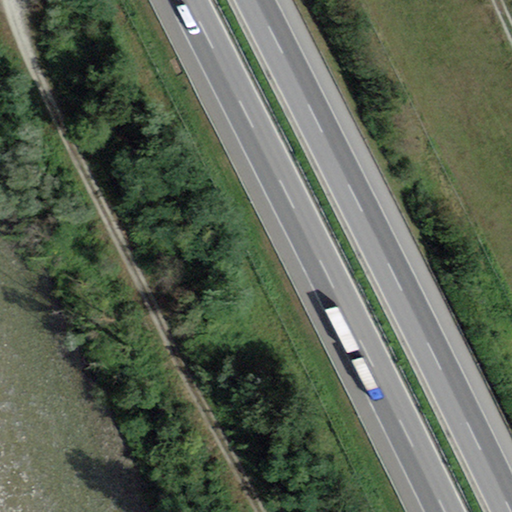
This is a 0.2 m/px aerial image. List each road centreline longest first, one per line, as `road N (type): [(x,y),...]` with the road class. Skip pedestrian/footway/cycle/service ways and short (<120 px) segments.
road 1 (track): [(265,511),(2,0)]
road 2 (motorway): [(187,0),(439,511)]
road 3 (motorway): [(506,511),(254,0)]
